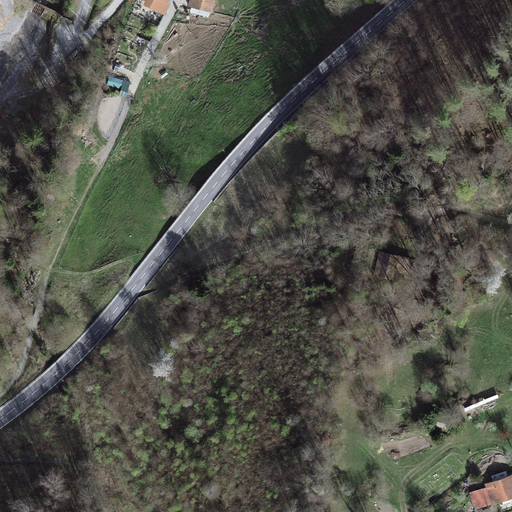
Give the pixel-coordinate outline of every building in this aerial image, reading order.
[(159,11),(164,0),(143,0),(148,2),(146,5),(159,11)] [(189,0),(188,5),(211,12),(214,0),(189,0)] [(392,278),(394,270),(407,273),(411,260),(380,252),(377,263),(378,264),(375,274),(392,278)] [(440,418),(438,425),(445,427),(447,420),(440,418)] [(494,483),(508,478),(506,471),(491,475),(494,483)] [(472,492),(478,508),(511,496),(511,476),(508,478),(494,483),(486,485),(487,487),(472,492)]
